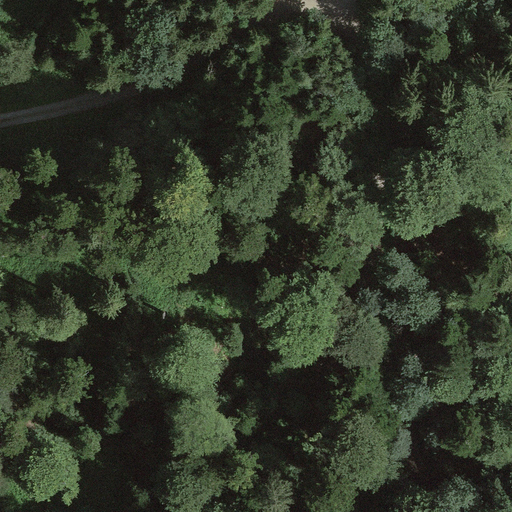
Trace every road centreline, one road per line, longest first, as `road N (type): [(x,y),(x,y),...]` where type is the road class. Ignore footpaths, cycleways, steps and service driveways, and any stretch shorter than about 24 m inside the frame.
road 1 (track): [(0,122),(168,82),(279,6),(306,0),(354,23),(382,111),(378,290),(431,511)]
road 2 (track): [(0,408),(59,445),(100,511)]
